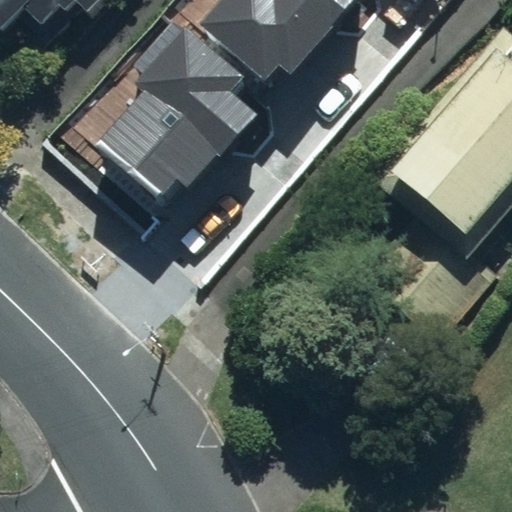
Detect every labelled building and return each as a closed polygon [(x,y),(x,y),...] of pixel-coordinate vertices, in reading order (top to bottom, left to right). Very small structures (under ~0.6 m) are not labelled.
[(0,0),(0,41),(17,22),(44,45),(68,17),(84,31),(112,0),(0,0)] [(222,0),(203,22),(266,78),(282,60),(292,69),(352,0),(222,0)] [(99,145),(162,201),(180,180),(190,190),(255,117),(227,93),(241,77),(176,20),(133,69),(152,85),(99,145)] [(471,260),(511,210),(511,21),(369,193),(414,230),(380,271),(452,332),(495,280),(471,260)] [(316,150),(276,117),(214,191),(255,224),(316,150)]
